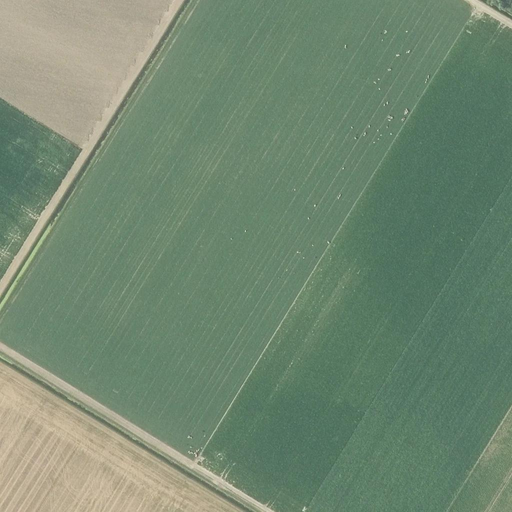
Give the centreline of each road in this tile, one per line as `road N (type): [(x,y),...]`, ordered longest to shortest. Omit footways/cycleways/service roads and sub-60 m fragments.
road 1 (track): [(0,287),(178,0)]
road 2 (track): [(265,511),(0,348)]
road 3 (track): [(0,368),(231,511)]
